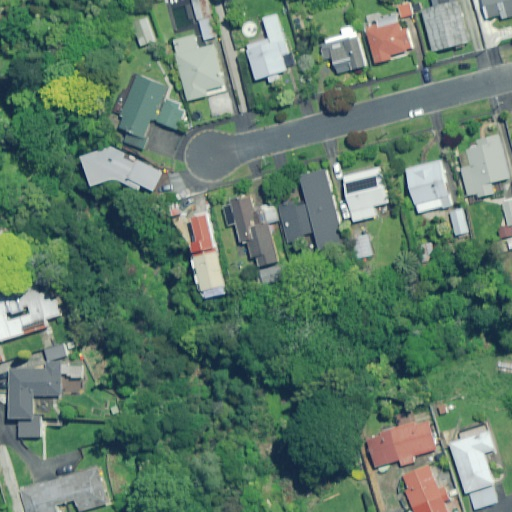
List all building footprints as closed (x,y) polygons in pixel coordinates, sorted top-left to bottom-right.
[(198,0),(190,0),(196,22),(199,21),(204,41),(215,38),(210,20),(205,21),(198,0)] [(471,43),(459,0),(433,0),(435,8),(422,12),(433,53),(471,43)] [(501,17),(502,20),(511,17),(511,0),(481,0),(487,21),(501,17)] [(410,5),(399,9),(402,19),(413,16),(410,5)] [(406,30),(402,31),(399,20),(397,13),(379,18),(378,13),(366,16),(369,30),(367,30),(375,65),(392,61),(390,56),(411,51),(406,30)] [(255,81),(286,73),(284,69),(294,66),(291,53),(288,54),(278,16),(265,19),(270,40),(246,46),(255,81)] [(155,43),(147,19),(132,24),(140,47),(155,43)] [(223,87),(213,47),(198,51),(194,36),(173,41),(188,102),(208,97),(207,91),(223,87)] [(332,60),(337,75),(367,66),(359,38),(317,51),(320,63),(332,60)] [(137,76),(117,127),(125,130),(121,142),(141,150),(152,120),(155,121),(178,130),(187,107),(163,98),(167,88),(137,76)] [(462,170),(469,197),(480,194),(481,199),(495,196),(492,184),(510,180),(500,136),(477,141),(479,147),(467,150),(472,168),(462,170)] [(154,192),(164,173),(138,160),(135,165),(121,158),(123,155),(98,143),(86,167),(93,186),(113,180),(138,193),(142,186),(154,192)] [(454,205),(442,160),(409,168),(420,213),(454,205)] [(389,204),(381,169),(343,179),(354,222),(377,217),(375,207),(389,204)] [(308,204),(316,233),(321,251),(344,245),(325,172),(301,178),(308,204)] [(251,258),(256,257),(260,275),(255,276),(257,286),(277,282),(273,265),(278,263),(269,223),(279,221),(275,203),(261,206),(258,193),(230,200),(241,244),(247,242),(251,258)] [(316,233),(308,204),(280,211),(289,244),(305,239),(304,236),(316,233)] [(468,234),(463,210),(450,213),(456,237),(468,234)] [(370,236),(352,238),(355,259),(373,257),(370,236)] [(46,319),(61,314),(52,284),(9,296),(1,268),(0,268),(0,340),(1,343),(49,329),(46,319)] [(70,355),(66,344),(45,351),(49,362),(70,355)] [(34,399),(61,399),(61,394),(82,394),(82,364),(47,364),(47,371),(6,370),(6,419),(34,420),(34,399)] [(436,451),(430,424),(418,426),(417,423),(383,432),(384,437),(370,440),(376,467),(401,462),(402,466),(415,463),(414,457),(436,451)] [(496,485),(486,454),(497,451),(491,432),(451,444),(467,496),(470,495),(474,510),(497,504),(491,486),(496,485)] [(439,492),(430,467),(404,476),(410,493),(407,494),(413,511),(447,511),(443,501),(458,496),(454,486),(439,492)] [(79,511),(108,504),(98,469),(18,490),(23,511),(55,511),(54,506),(74,501),(76,511),(79,511)]
